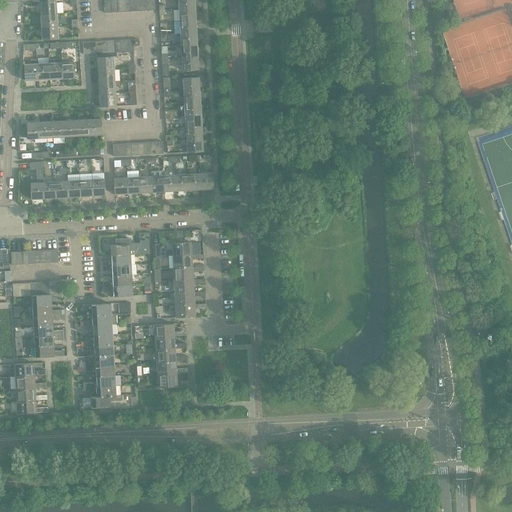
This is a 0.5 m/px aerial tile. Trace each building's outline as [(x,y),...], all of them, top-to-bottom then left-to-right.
[(178,0),(179,10),(196,9),(195,0),(178,0)] [(57,2),(41,3),(41,15),(58,14),(57,2)] [(196,9),(179,10),(180,22),(196,21),(196,9)] [(58,14),(41,15),(42,28),(58,27),(58,14)] [(196,21),(180,22),(181,34),(197,33),(196,21)] [(58,27),(42,28),(43,40),(59,39),(58,27)] [(197,33),(181,34),(181,46),(198,45),(197,33)] [(198,45),(181,46),(182,58),(198,57),(198,45)] [(62,59),(63,79),(75,78),(74,62),(68,62),(68,55),(62,55),(62,59)] [(98,58),(99,70),(115,69),(114,57),(98,58)] [(198,57),(182,58),(183,71),(199,70),(198,57)] [(56,63),(50,63),(50,80),(63,79),(62,59),(56,59),(56,63)] [(38,80),(37,64),(37,60),(31,60),(31,64),(25,65),(26,81),(38,80)] [(50,63),(37,64),(38,80),(50,80),(50,63)] [(115,69),(99,70),(99,82),(115,82),(115,69)] [(183,79),(184,91),(200,90),(199,78),(183,79)] [(115,82),(99,82),(100,95),(116,94),(115,82)] [(200,90),(184,91),(185,103),(201,103),(200,90)] [(116,94),(100,95),(101,107),(117,106),(116,94)] [(201,103),(185,103),(185,116),(202,115),(201,103)] [(202,115),(185,116),(186,128),(202,127),(202,115)] [(102,119),(89,120),(90,136),(102,135),(102,119)] [(77,120),(65,121),(66,137),(78,136),(77,120)] [(89,120),(77,120),(78,136),(90,136),(89,120)] [(65,121),(52,122),(53,138),(66,137),(65,121)] [(40,122),(28,123),(28,129),(29,137),(29,139),(36,139),(36,142),(41,142),(41,139),(40,122)] [(52,122),(40,122),(41,139),(41,142),(47,142),(47,138),(53,138),(52,122)] [(202,127),(186,128),(187,140),(203,139),(202,127)] [(20,129),(19,138),(29,137),(28,129),(20,129)] [(203,139),(187,140),(188,153),(204,152),(203,139)] [(37,170),(38,183),(44,182),(43,162),(30,163),(30,170),(37,170)] [(213,173),(201,174),(201,190),(214,189),(213,173)] [(188,174),(176,175),(177,191),(189,191),(188,174)] [(201,174),(188,174),(189,191),(201,190),(201,174)] [(176,175),(164,176),(165,192),(177,191),(176,175)] [(152,176),(140,177),(141,193),(153,193),(152,176)] [(164,176),(152,176),(153,193),(165,192),(164,176)] [(140,177),(127,178),(128,194),(141,193),(140,177)] [(128,194),(127,178),(115,178),(116,195),(128,194)] [(105,179),(92,180),(93,196),(106,195),(105,179)] [(80,180),(68,181),(69,197),(81,197),(80,180)] [(92,180),(80,180),(81,197),(93,196),(92,180)] [(68,181),(56,182),(57,198),(69,197),(68,181)] [(44,182),(38,183),(31,183),(32,200),(45,199),(44,182)] [(56,182),(44,182),(45,199),(57,198),(56,182)] [(111,245),(112,256),(131,255),(149,254),(149,241),(141,241),(141,244),(130,244),(129,238),(116,239),(116,245),(111,245)] [(162,257),(173,256),(192,255),(192,242),(172,243),(173,251),(162,252),(161,244),(155,244),(156,258),(162,257)] [(102,262),(102,267),(131,265),(131,255),(112,256),(112,261),(102,262)] [(173,256),(174,268),(193,267),(193,260),(204,259),(204,255),(192,255),(173,256)] [(131,265),(102,267),(103,272),(112,271),(113,276),(132,275),(131,265)] [(193,267),(174,268),(174,281),(194,280),(193,271),(198,271),(198,272),(205,271),(204,267),(193,267)] [(103,282),(103,287),(132,285),(132,275),(113,276),(113,281),(103,282)] [(194,280),(174,281),(175,293),(194,292),(194,283),(199,283),(199,284),(205,284),(205,279),(194,280)] [(132,285),(103,287),(104,292),(114,291),(114,297),(133,296),(132,285)] [(194,292),(175,293),(176,305),(195,304),(195,295),(199,295),(199,296),(206,296),(206,292),(194,292)] [(38,296),(32,296),(33,306),(52,305),(52,300),(62,299),(62,294),(56,295),(50,295),(44,295),(38,296)] [(92,310),(93,316),(112,315),(111,304),(82,306),(82,311),(92,310)] [(195,304),(176,305),(176,318),(196,317),(195,308),(200,308),(200,309),(207,308),(206,304),(195,304)] [(52,305),(33,306),(34,316),(62,315),(62,310),(52,310),(52,305)] [(83,321),(83,326),(93,326),(112,325),(117,324),(117,314),(112,315),(93,316),(93,321),(83,321)] [(62,315),(34,316),(34,327),(53,326),(53,320),(63,320),(62,315)] [(174,324),(155,325),(156,338),(175,337),(186,336),(186,331),(179,331),(179,333),(175,333),(174,324)] [(93,326),(83,326),(84,331),(94,331),(94,336),(113,335),(112,325),(93,326)] [(53,326),(34,327),(35,337),(54,336),(64,335),(63,330),(53,331),(53,326)] [(54,336),(35,337),(35,347),(54,346),(54,341),(64,340),(64,335),(54,336)] [(84,342),(85,347),(94,346),(113,345),(113,335),(94,336),(94,341),(84,342)] [(175,337),(156,338),(156,350),(176,349),(187,348),(187,344),(180,344),(180,345),(175,346),(175,337)] [(94,346),(85,347),(85,352),(95,351),(95,356),(114,355),(113,345),(94,346)] [(54,346),(35,347),(36,358),(65,356),(64,351),(55,351),(54,346)] [(176,349),(156,350),(157,363),(176,361),(188,361),(187,356),(181,356),(181,358),(176,358),(176,349)] [(85,362),(86,367),(115,366),(114,355),(95,356),(95,362),(85,362)] [(176,361),(157,363),(158,375),(177,374),(188,373),(188,368),(181,369),(182,370),(177,370),(176,361)] [(34,363),(16,364),(16,377),(35,376),(46,375),(46,371),(39,371),(39,372),(35,372),(34,363)] [(115,366),(86,367),(86,372),(96,371),(96,377),(115,376),(115,366)] [(177,374),(158,375),(158,387),(178,386),(189,385),(189,381),(182,381),(182,382),(178,383),(177,374)] [(35,376),(16,377),(17,389),(36,388),(47,387),(47,383),(40,383),(40,384),(36,385),(35,376)] [(87,383),(87,388),(116,386),(115,376),(96,377),(97,382),(87,383)] [(116,386),(87,388),(87,392),(97,392),(97,397),(116,396),(116,386)] [(36,388),(17,389),(18,402),(36,401),(36,400),(48,400),(47,395),(41,396),(41,397),(36,397),(36,388)] [(97,397),(91,397),(92,408),(111,407),(111,401),(123,401),(122,395),(116,396),(97,397)] [(36,401),(18,402),(19,414),(37,413),(48,412),(48,407),(41,408),(42,409),(37,409),(36,401)]
